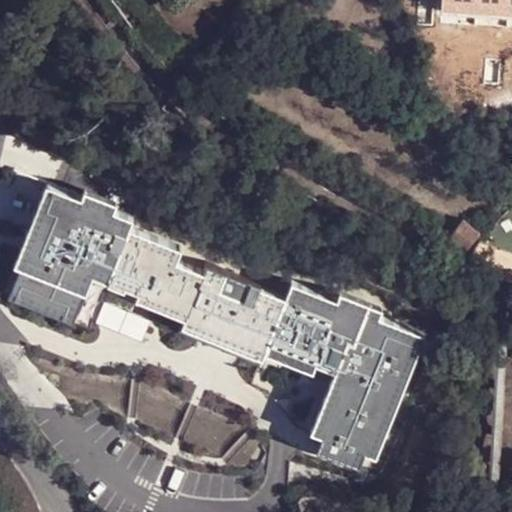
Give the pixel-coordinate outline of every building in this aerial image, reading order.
[(492,81),(505,78),(508,69),(501,58),(489,60),(486,72),(492,81)] [(182,311),(179,318),(182,319),(183,317),(218,332),(227,336),(238,340),(245,344),(257,349),(257,350),(261,352),(265,343),(269,344),(283,350),(298,355),(316,362),(335,369),(309,431),(321,436),(316,448),(359,465),(366,449),(375,452),(422,334),(379,317),(383,308),(341,291),(338,298),(291,278),(285,295),(257,284),(257,283),(202,262),(200,268),(171,258),(176,246),(126,227),(130,216),(111,209),(113,201),(82,187),(79,195),(42,181),(11,259),(20,265),(7,294),(90,327),(107,282),(118,286),(119,285),(134,291),(131,298),(133,299),(134,296),(136,291),(149,297),(163,303),(177,308),(182,311)] [(463,213),(451,231),(466,244),(482,227),(463,213)] [(147,301),(149,297),(136,291),(134,296),(147,301)] [(175,312),(177,308),(163,303),(162,307),(175,312)] [(216,337),(218,332),(183,317),(182,319),(179,318),(178,321),(216,337)] [(235,344),(238,340),(227,336),(225,340),(235,344)] [(256,352),(257,350),(257,349),(245,344),(243,347),(256,352)] [(281,355),(283,350),(269,344),(266,350),(281,355)] [(313,369),(316,362),(298,355),(295,362),(313,369)]
